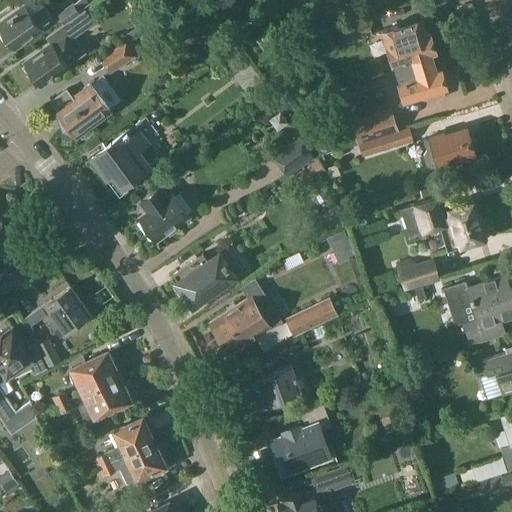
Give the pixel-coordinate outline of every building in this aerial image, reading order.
[(85,0),(79,0),(74,3),(73,2),(58,14),(65,23),(85,9),(80,12),(79,11),(88,4),(85,0)] [(0,28),(14,49),(42,29),(41,27),(53,19),(46,8),(33,17),(26,8),(0,26),(0,28)] [(85,9),(65,23),(47,36),(52,44),(25,63),(40,84),(85,53),(85,50),(75,36),(94,22),(85,9)] [(326,29),(331,46),(374,34),(369,17),(326,29)] [(394,63),(431,52),(435,50),(430,34),(427,35),(422,17),(383,30),(394,63)] [(139,55),(129,39),(100,58),(110,73),(139,55)] [(229,63),(233,68),(240,70),(246,65),(246,59),(243,54),(236,52),(230,55),(229,63)] [(431,52),(394,63),(406,99),(427,92),(430,102),(446,97),(443,87),(447,85),(442,69),(437,71),(431,52)] [(280,94),(298,82),(287,65),(268,78),(280,94)] [(59,112),(75,134),(78,131),(81,135),(84,135),(90,130),(91,127),(88,124),(109,109),(108,108),(121,98),(104,75),(91,84),(78,93),(80,97),(75,101),(66,89),(51,100),(60,112),(59,112)] [(359,143),(399,130),(392,108),(352,121),(359,143)] [(136,123),(109,143),(91,156),(117,190),(151,164),(141,151),(151,144),(136,123)] [(411,127),(399,130),(359,143),(363,157),(415,140),(411,127)] [(467,128),(444,135),(443,133),(425,139),(428,146),(424,154),(427,164),(434,167),(475,154),(478,148),(475,140),(470,137),(467,128)] [(273,155),(288,177),(316,157),(300,135),(273,155)] [(318,159),(299,171),(307,185),(327,172),(318,159)] [(326,167),(327,172),(329,178),(342,174),(337,163),(326,167)] [(434,186),(420,190),(422,197),(436,193),(434,186)] [(150,209),(139,217),(156,239),(167,231),(170,235),(179,228),(176,224),(189,215),(172,192),(167,197),(159,187),(143,199),(150,209)] [(474,201),(450,209),(450,211),(445,213),(440,197),(423,202),(432,230),(440,228),(447,251),(486,239),(474,201)] [(338,205),(319,217),(325,226),(344,214),(338,205)] [(356,255),(344,229),(327,237),(339,263),(356,255)] [(432,252),(397,263),(406,291),(415,288),(423,286),(441,280),(432,252)] [(204,253),(173,274),(194,305),(196,304),(195,303),(204,297),(211,307),(231,293),(230,291),(229,292),(224,284),(234,276),(233,275),(228,269),(230,268),(226,262),(224,263),(220,256),(219,255),(209,261),(204,253)] [(511,285),(510,286),(506,275),(467,288),(477,318),(463,323),(470,345),(504,334),(499,319),(511,315),(511,285)] [(249,297),(211,322),(216,331),(216,334),(220,342),(224,343),(230,352),(281,320),(254,278),(242,286),(249,297)] [(70,286),(46,302),(57,317),(50,322),(59,336),(86,317),(78,306),(82,302),(70,286)] [(423,286),(415,288),(418,300),(426,297),(423,286)] [(295,334),(337,314),(329,298),(287,318),(295,334)] [(35,343),(26,348),(13,328),(2,335),(2,334),(0,335),(0,364),(7,374),(10,372),(13,377),(31,368),(34,375),(47,368),(47,367),(36,344),(35,343)] [(50,337),(36,344),(47,367),(61,360),(50,337)] [(511,349),(482,358),(487,374),(495,372),(502,394),(511,390),(511,349)] [(107,351),(73,367),(85,392),(119,376),(113,363),(115,360),(112,355),(109,354),(107,351)] [(284,394),(300,388),(291,363),(274,369),(275,372),(251,381),(261,408),(286,399),(284,394)] [(362,383),(360,375),(351,378),(354,386),(362,383)] [(119,376),(85,392),(89,401),(81,404),(87,418),(95,414),(96,416),(131,399),(129,396),(130,393),(128,388),(125,387),(119,376)] [(57,406),(70,399),(66,392),(53,398),(57,406)] [(70,399),(57,406),(42,413),(47,421),(74,409),(70,399)] [(301,411),(307,428),(273,441),(284,470),(302,464),(306,475),(338,463),(334,451),(328,453),(320,431),(333,426),(324,403),(301,411)] [(126,413),(96,428),(100,437),(115,430),(123,445),(106,453),(106,454),(97,458),(101,467),(154,441),(142,417),(131,422),(126,413)] [(446,424),(444,415),(428,419),(430,428),(446,424)] [(101,468),(96,471),(100,480),(106,478),(105,477),(121,470),(127,484),(165,466),(154,441),(101,467),(101,468)] [(501,473),(511,469),(511,443),(501,448),(503,455),(472,465),(473,469),(460,472),(464,485),(487,477),(501,473)] [(0,475),(0,482),(7,492),(19,484),(9,470),(0,475)] [(511,470),(502,474),(505,486),(506,488),(511,485),(511,470)] [(487,477),(491,491),(505,486),(502,474),(501,473),(487,477)] [(318,511),(317,505),(318,505),(314,491),(304,494),(304,492),(286,498),(288,505),(279,509),(280,511),(318,511)] [(173,511),(169,502),(146,511),(128,511),(127,510),(124,511),(173,511)]
